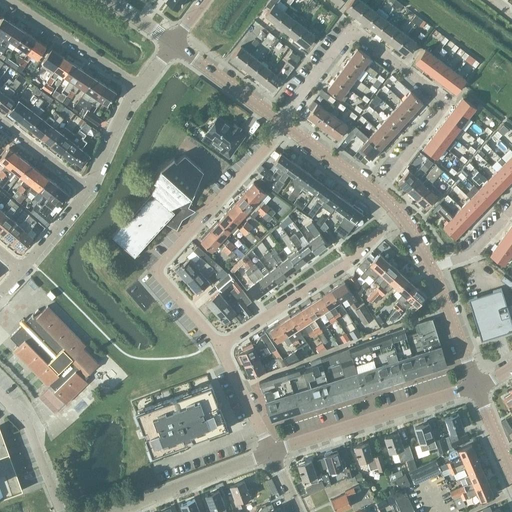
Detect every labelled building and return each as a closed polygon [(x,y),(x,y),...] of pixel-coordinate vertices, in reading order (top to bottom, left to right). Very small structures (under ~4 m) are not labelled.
[(166,0),(177,8),(181,2),(182,3),(183,1),(183,0),(166,0)] [(265,15),(275,23),(284,11),(275,4),(278,0),(268,0),(265,5),(270,9),(265,15)] [(351,0),(345,9),(356,17),(366,4),(360,0),(351,0)] [(399,2),(394,8),(398,11),(403,5),(399,2)] [(356,17),(366,24),(376,11),(366,4),(356,17)] [(322,6),(318,11),(319,11),(323,14),(327,10),(322,6)] [(376,11),(366,24),(376,32),(386,19),(389,15),(379,8),(376,11)] [(290,15),(284,11),(275,23),(285,31),(295,19),(294,19),(297,16),(292,12),(290,15)] [(415,23),(419,17),(415,14),(411,20),(415,23)] [(0,33),(0,34),(0,44),(14,24),(3,17),(0,21),(0,33)] [(419,17),(415,23),(418,26),(423,20),(419,17)] [(295,19),(285,31),(295,39),(304,27),(295,19)] [(386,19),(376,32),(386,40),(396,27),(386,19)] [(14,24),(0,44),(0,49),(2,52),(10,40),(16,44),(25,31),(14,24)] [(256,31),(262,35),(266,29),(260,25),(256,31)] [(314,35),(304,27),(295,39),(305,47),(314,35)] [(396,27),(386,40),(396,47),(406,35),(406,34),(396,27)] [(15,59),(14,59),(20,63),(36,38),(25,31),(16,44),(21,48),(17,54),(18,54),(15,59)] [(406,35),(396,47),(407,55),(417,42),(406,35)] [(36,38),(20,63),(24,66),(31,55),(37,59),(46,45),(36,38)] [(259,46),(264,51),(272,44),(268,39),(259,46)] [(231,58),(241,66),(251,54),(240,46),(231,58)] [(363,67),(362,68),(365,70),(369,66),(365,63),(370,57),(357,48),(350,58),(363,67)] [(424,49),(415,61),(425,69),(435,56),(424,48),(424,49)] [(50,75),(63,56),(52,49),(43,62),(49,66),(45,73),(50,75)] [(296,62),(300,58),(292,52),(288,56),(296,62)] [(251,54),(241,66),(251,74),(261,62),(251,54)] [(63,56),(50,75),(46,80),(46,81),(50,83),(54,78),(54,79),(59,72),(64,76),(73,63),(63,56)] [(435,56),(425,69),(435,77),(445,63),(435,56)] [(342,68),(355,78),(355,77),(362,68),(362,67),(349,58),(342,68)] [(14,59),(11,65),(16,69),(20,63),(14,59)] [(475,59),(471,64),(476,67),(479,63),(475,59)] [(276,74),(271,70),(262,82),(272,89),(280,78),(283,80),(294,66),(287,61),(276,74)] [(251,74),(262,82),(271,70),(261,62),(251,74)] [(20,63),(16,69),(20,72),(22,70),(24,66),(20,63)] [(73,63),(64,76),(69,79),(62,91),(67,94),(83,70),(73,63)] [(435,77),(445,84),(455,71),(445,63),(435,77)] [(355,78),(342,68),(335,78),(347,88),(355,78)] [(83,70),(67,94),(71,97),(79,85),(85,89),(94,77),(83,70)] [(455,71),(445,84),(456,92),(466,79),(455,71)] [(9,86),(0,97),(0,104),(1,106),(0,106),(0,107),(6,112),(14,101),(9,97),(21,82),(16,77),(13,81),(9,86)] [(82,108),(79,113),(83,116),(84,115),(89,108),(105,84),(94,77),(85,89),(81,96),(87,100),(84,105),(82,108)] [(5,83),(9,86),(13,81),(9,78),(5,83)] [(327,88),(344,101),(347,96),(343,93),(347,88),(335,78),(327,88)] [(53,87),(45,82),(42,87),(41,87),(45,90),(48,92),(49,93),(53,87)] [(0,97),(9,86),(5,83),(0,88),(0,97)] [(89,108),(84,115),(97,125),(101,119),(92,113),(101,100),(107,104),(116,91),(105,84),(89,108)] [(410,91),(402,100),(414,111),(422,102),(410,91)] [(33,103),(37,97),(33,93),(29,99),(33,103)] [(376,95),(371,101),(376,105),(381,99),(376,95)] [(19,99),(9,112),(19,120),(29,107),(33,103),(29,99),(27,101),(21,96),(19,99)] [(19,120),(30,128),(40,115),(44,110),(39,105),(43,99),(42,98),(38,96),(37,97),(33,103),(29,107),(19,120)] [(62,101),(66,104),(70,99),(65,96),(62,101)] [(463,96),(454,107),(467,117),(475,106),(463,96)] [(393,110),(405,121),(405,120),(413,111),(414,111),(402,100),(402,101),(393,110)] [(60,103),(55,110),(59,113),(64,106),(60,103)] [(307,116),(318,123),(327,110),(329,107),(324,104),(322,107),(317,103),(307,116)] [(59,113),(62,116),(68,109),(64,106),(59,113)] [(467,117),(454,107),(447,117),(460,127),(467,117)] [(30,128),(40,136),(59,113),(55,110),(50,115),(49,115),(45,120),(40,115),(30,128)] [(327,110),(318,123),(328,130),(337,118),(327,110)] [(385,119),(396,130),(397,130),(405,121),(393,110),(385,119)] [(59,113),(40,136),(51,144),(61,132),(55,128),(61,121),(64,117),(62,116),(59,113)] [(218,116),(205,133),(214,140),(213,142),(222,149),(221,151),(229,157),(241,140),(235,135),(238,131),(240,127),(234,122),(231,126),(218,116)] [(447,117),(439,127),(452,137),(460,127),(447,117)] [(348,125),(337,118),(328,130),(338,138),(348,125)] [(377,128),(376,129),(388,139),(396,130),(385,119),(377,128)] [(61,153),(76,134),(65,126),(61,132),(51,144),(61,153)] [(452,137),(439,127),(431,137),(444,147),(452,137)] [(371,158),(380,148),(368,138),(358,128),(354,132),(364,142),(359,147),(360,147),(366,153),(364,155),(364,156),(369,160),(371,158)] [(85,133),(84,132),(80,129),(76,134),(61,153),(72,161),(74,159),(82,165),(90,155),(82,149),(82,148),(81,147),(86,141),(81,137),(85,133)] [(376,129),(368,138),(380,148),(388,139),(376,129)] [(463,137),(467,141),(472,135),(467,131),(463,137)] [(350,149),(357,143),(351,137),(345,143),(350,149)] [(424,147),(422,150),(434,159),(435,159),(437,156),(441,159),(448,150),(444,147),(431,137),(424,147)] [(360,147),(352,156),(359,161),(364,156),(364,155),(366,153),(360,147)] [(2,178),(19,156),(9,148),(0,159),(0,160),(5,164),(1,169),(2,170),(0,171),(0,176),(2,178)] [(274,183),(291,160),(286,156),(287,154),(283,151),(281,153),(280,152),(273,162),(278,165),(273,173),(263,166),(259,172),(263,175),(274,183)] [(156,181),(155,183),(152,191),(112,235),(134,255),(135,254),(136,255),(141,250),(140,249),(164,222),(177,229),(199,185),(196,184),(203,171),(184,154),(176,160),(174,157),(161,166),(154,180),(156,181)] [(2,178),(0,180),(0,185),(2,188),(14,172),(19,175),(29,163),(19,156),(2,178)] [(502,165),(496,171),(508,182),(511,177),(511,168),(505,162),(500,158),(497,161),(502,165)] [(408,170),(398,181),(407,190),(418,178),(428,167),(433,162),(429,159),(424,164),(423,163),(413,174),(408,170)] [(271,187),(270,187),(277,192),(285,182),(283,181),(289,173),(294,177),(301,167),(291,160),(274,183),(271,187)] [(21,185),(17,190),(21,193),(38,170),(29,163),(19,175),(24,179),(20,183),(21,184),(21,185)] [(418,178),(407,190),(417,199),(431,183),(436,177),(442,170),(436,164),(425,176),(427,178),(423,182),(418,178)] [(294,177),(291,180),(293,181),(294,188),(291,192),(292,192),(295,195),(296,195),(298,193),(300,190),(311,175),(301,167),(294,177)] [(20,194),(16,199),(20,202),(25,196),(26,195),(29,191),(34,195),(38,190),(48,177),(38,170),(21,193),(20,194)] [(471,177),(479,184),(481,181),(484,184),(488,180),(478,170),(471,177)] [(496,171),(488,180),(499,191),(508,182),(496,171)] [(260,180),(270,187),(271,187),(274,183),(263,175),(260,180)] [(316,178),(311,175),(300,190),(305,193),(309,188),(314,192),(321,182),(320,181),(321,180),(317,177),(316,178)] [(39,199),(36,202),(37,202),(41,206),(42,204),(48,197),(57,185),(48,178),(48,177),(38,190),(43,194),(39,198),(39,199)] [(484,184),(479,189),(490,200),(499,191),(488,180),(484,184)] [(253,182),(244,191),(266,211),(270,207),(259,197),(264,192),(253,182)] [(322,183),(321,182),(314,192),(320,196),(316,202),(320,205),(332,190),(327,186),(328,185),(324,182),(322,183)] [(440,191),(431,183),(417,199),(426,207),(440,191)] [(41,206),(40,207),(40,208),(47,214),(56,203),(58,205),(67,193),(57,185),(48,197),(42,204),(41,206)] [(490,200),(479,189),(470,198),(481,209),(490,200)] [(17,190),(12,196),(13,196),(16,199),(20,194),(21,193),(17,190)] [(332,190),(320,205),(331,212),(335,207),(342,197),(341,197),(342,195),(338,192),(337,194),(332,190)] [(244,191),(236,201),(251,215),(256,210),(262,215),(266,211),(244,191)] [(291,192),(287,197),(291,200),(295,195),(292,192),(291,192)] [(342,197),(335,207),(340,211),(336,217),(340,221),(352,205),(342,197)] [(461,207),(461,208),(472,219),(481,209),(470,198),(461,207)] [(247,211),(236,201),(235,202),(233,201),(229,206),(230,207),(227,211),(238,221),(247,211)] [(9,209),(5,213),(0,218),(0,231),(3,234),(14,221),(11,218),(11,214),(18,205),(14,202),(12,205),(9,208),(9,209)] [(37,202),(30,211),(31,211),(34,214),(40,207),(41,206),(37,202)] [(352,205),(343,217),(343,218),(333,231),(343,238),(355,222),(362,212),(361,212),(362,210),(358,207),(357,208),(352,205)] [(464,228),(452,216),(441,206),(437,210),(448,221),(443,226),(448,231),(447,232),(453,238),(454,237),(464,228)] [(40,207),(34,214),(47,225),(52,219),(47,214),(40,208),(40,207)] [(270,207),(266,211),(271,215),(271,216),(275,212),(270,207)] [(461,208),(452,216),(464,228),(472,219),(461,208)] [(238,221),(227,211),(218,221),(229,231),(238,221)] [(266,211),(262,215),(267,219),(271,215),(266,211)] [(14,221),(3,234),(12,242),(30,221),(33,218),(29,214),(20,225),(14,221)] [(288,215),(279,224),(283,228),(291,222),(293,220),(288,215)] [(30,221),(12,242),(21,250),(26,245),(28,247),(33,241),(31,239),(33,236),(27,232),(31,228),(37,221),(33,218),(30,221)] [(213,226),(209,230),(232,251),(236,247),(224,236),(229,231),(218,221),(217,221),(216,220),(212,225),(213,226)] [(243,225),(249,230),(252,226),(247,221),(243,225)] [(308,241),(316,252),(328,243),(311,221),(306,225),(313,235),(314,237),(308,241)] [(320,227),(324,231),(328,227),(324,221),(324,222),(321,226),(320,227)] [(239,229),(238,229),(239,229),(244,235),(248,231),(249,230),(243,225),(239,229)] [(324,231),(331,240),(335,237),(328,227),(324,231)] [(232,251),(209,230),(206,234),(204,233),(200,238),(202,239),(201,240),(212,250),(217,245),(229,255),(232,251)] [(271,232),(265,239),(269,244),(276,237),(271,232)] [(286,232),(280,237),(291,251),(287,254),(288,256),(297,268),(303,264),(302,262),(306,259),(289,237),(286,232)] [(511,238),(505,233),(498,244),(511,253),(511,250),(511,238)] [(292,234),(289,237),(306,259),(310,256),(311,258),(317,254),(316,252),(308,241),(302,246),(301,244),(301,241),(296,234),(293,234),(292,234)] [(511,253),(498,244),(490,254),(503,263),(511,253)] [(207,262),(211,257),(198,246),(193,250),(200,256),(193,263),(189,258),(180,265),(179,264),(174,268),(181,276),(183,275),(187,280),(207,262)] [(274,248),(269,252),(286,274),(296,267),(288,256),(282,261),(277,254),(278,253),(274,248)] [(286,274),(269,252),(268,250),(263,254),(268,261),(269,260),(274,267),(268,271),(276,282),(286,274)] [(232,251),(229,255),(233,259),(237,255),(234,252),(233,251),(232,251)] [(353,275),(348,278),(355,288),(359,294),(358,295),(359,295),(364,290),(370,283),(374,279),(380,272),(389,262),(379,254),(375,258),(371,254),(370,253),(366,258),(365,258),(358,267),(355,270),(360,274),(359,275),(359,276),(363,279),(364,280),(360,285),(359,283),(356,279),(353,275)] [(207,262),(187,280),(192,285),(190,286),(197,294),(203,288),(202,287),(209,280),(204,275),(212,267),(212,266),(215,262),(211,257),(207,262)] [(245,262),(242,259),(230,270),(233,273),(245,262)] [(266,289),(250,267),(246,262),(242,265),(246,270),(245,271),(253,282),(248,286),(256,297),(257,296),(258,298),(264,294),(262,292),(266,289)] [(376,288),(375,289),(379,292),(398,270),(389,262),(380,272),(385,277),(379,283),(380,284),(376,288)] [(250,267),(266,289),(270,286),(272,288),(277,283),(276,282),(268,271),(265,266),(260,270),(255,263),(254,264),(250,267)] [(214,285),(228,273),(222,268),(210,279),(214,284),(214,285)] [(398,270),(379,292),(382,295),(387,290),(388,291),(393,285),(398,289),(409,277),(403,273),(402,274),(398,270)] [(500,279),(511,287),(511,285),(511,281),(503,275),(500,279)] [(409,277),(398,289),(402,293),(397,299),(398,300),(393,305),(397,309),(416,287),(412,283),(414,282),(409,277)] [(344,281),(331,289),(339,300),(345,296),(350,303),(351,303),(354,308),(359,304),(344,281)] [(426,295),(416,287),(397,309),(400,311),(404,307),(406,308),(412,302),(417,306),(423,299),(424,300),(427,297),(425,296),(426,295)] [(236,293),(231,297),(235,301),(236,301),(247,315),(243,318),(238,313),(237,314),(234,317),(241,324),(241,323),(253,315),(245,305),(251,301),(242,288),(236,293)] [(375,288),(366,298),(370,301),(372,299),(379,292),(375,289),(376,288),(375,288)] [(468,298),(481,340),(511,330),(511,323),(509,314),(510,314),(507,304),(506,305),(501,288),(468,298)] [(331,289),(321,295),(336,319),(341,316),(338,310),(337,311),(333,304),(339,300),(331,289)] [(46,294),(51,299),(55,295),(50,290),(46,294)] [(215,311),(227,301),(218,291),(206,302),(215,311)] [(379,292),(372,299),(376,302),(382,295),(379,292)] [(321,295),(311,302),(318,314),(323,311),(331,323),(336,319),(321,295)] [(227,301),(215,311),(223,321),(235,311),(231,306),(234,304),(229,299),(227,301)] [(317,335),(321,332),(322,331),(313,317),(318,314),(311,302),(300,309),(316,333),(315,333),(317,335)] [(372,319),(364,305),(355,310),(364,324),(372,319)] [(13,351),(47,386),(49,384),(55,390),(54,392),(66,404),(88,382),(83,378),(99,363),(83,347),(86,345),(48,306),(37,317),(33,313),(25,321),(24,320),(22,321),(20,323),(22,325),(10,337),(18,345),(13,351)] [(295,310),(289,314),(299,330),(304,326),(310,336),(315,333),(316,333),(300,309),(296,312),(295,310)] [(375,316),(380,324),(386,320),(381,312),(375,316)] [(284,320),(279,323),(291,341),(295,347),(300,343),(297,338),(302,335),(299,330),(289,314),(283,318),(284,320)] [(417,332),(407,335),(406,336),(409,344),(437,335),(432,318),(415,324),(417,332)] [(274,324),(266,329),(271,336),(273,335),(276,341),(283,337),(287,343),(291,341),(279,323),(275,325),(274,324)] [(346,329),(353,339),(362,335),(354,324),(346,329)] [(406,336),(407,335),(404,327),(391,332),(398,355),(411,351),(409,344),(406,336)] [(243,350),(238,352),(240,356),(239,357),(241,363),(243,362),(244,364),(259,357),(276,349),(265,332),(260,336),(267,346),(256,351),(252,343),(242,348),(243,350)] [(328,341),(321,332),(317,335),(322,343),(323,344),(328,341)] [(405,378),(398,355),(391,332),(368,341),(382,385),(405,378)] [(344,342),(349,339),(345,333),(340,336),(344,342)] [(447,365),(437,335),(409,344),(411,351),(419,374),(447,365)] [(368,341),(349,348),(363,391),(382,385),(368,341)] [(322,343),(316,347),(319,351),(320,351),(324,348),(325,348),(323,344),(322,343)] [(363,391),(349,348),(321,359),(334,400),(363,391)] [(283,359),(286,365),(302,359),(297,350),(283,359)] [(419,374),(411,351),(398,355),(405,378),(419,374)] [(280,367),(286,365),(283,359),(280,355),(275,359),(280,367)] [(259,357),(244,364),(250,376),(254,374),(256,377),(266,372),(259,357)] [(311,363),(312,366),(302,369),(314,406),(334,400),(321,359),(311,363)] [(302,369),(287,373),(300,411),(314,406),(302,369)] [(300,411),(287,373),(259,382),(271,420),(300,411)] [(218,403),(211,383),(208,384),(209,387),(203,389),(202,387),(191,391),(192,393),(184,396),(183,394),(162,401),(163,404),(156,407),(155,404),(144,408),(145,411),(139,413),(138,411),(135,412),(136,414),(135,414),(137,421),(138,420),(142,431),(144,430),(146,435),(144,435),(148,446),(146,447),(149,453),(150,452),(151,455),(154,454),(153,451),(159,449),(160,451),(171,447),(170,445),(178,442),(178,444),(186,442),(186,441),(192,439),(200,437),(199,434),(206,431),(207,434),(218,430),(217,427),(223,425),(224,427),(227,427),(219,407),(217,408),(217,406),(216,403),(218,403)] [(51,390),(40,401),(54,415),(65,404),(51,390)] [(511,391),(503,398),(511,411),(511,410),(511,391)] [(448,436),(442,437),(446,448),(452,446),(452,447),(469,440),(467,433),(458,437),(455,430),(463,428),(458,413),(445,417),(449,432),(447,433),(448,436)] [(435,445),(428,422),(415,427),(422,449),(435,445)] [(0,497),(21,490),(0,432),(0,497)] [(385,438),(384,438),(386,443),(387,443),(390,452),(397,449),(401,461),(405,459),(409,471),(414,468),(417,467),(409,444),(402,446),(398,432),(385,436),(385,438)] [(446,450),(446,448),(442,437),(435,439),(439,452),(446,450)] [(385,468),(380,454),(372,457),(368,442),(355,446),(360,461),(367,459),(370,469),(377,467),(379,471),(385,468)] [(452,460),(447,462),(447,463),(449,468),(477,456),(471,444),(458,449),(461,456),(452,460)] [(332,451),(325,453),(325,455),(330,471),(339,468),(340,471),(344,472),(347,471),(348,476),(349,477),(354,475),(355,475),(354,474),(352,466),(346,467),(345,466),(343,459),(340,459),(337,451),(332,453),(332,451)] [(477,456),(449,468),(451,473),(452,474),(457,471),(466,467),(469,474),(482,469),(477,456)] [(414,483),(441,471),(435,458),(417,467),(409,471),(408,471),(414,483)] [(318,480),(311,460),(298,464),(303,479),(309,477),(311,482),(318,480)] [(447,462),(439,466),(441,471),(441,472),(449,468),(447,463),(447,462)] [(449,468),(441,472),(443,476),(451,473),(449,468)] [(450,491),(452,496),(460,493),(487,481),(482,469),(469,474),(464,476),(467,483),(450,491)] [(395,479),(399,487),(409,483),(405,474),(395,479)] [(238,508),(245,505),(243,499),(250,496),(244,480),(230,485),(238,508)] [(306,488),(308,494),(325,487),(322,480),(306,488)] [(487,481),(460,493),(462,499),(475,494),(479,500),(480,500),(482,504),(493,499),(491,495),(493,494),(487,481)] [(358,485),(353,487),(344,491),(345,493),(331,499),(337,511),(351,505),(347,496),(356,492),(360,490),(358,485)] [(415,511),(414,509),(409,499),(404,488),(392,494),(396,502),(397,505),(400,511),(415,511)] [(212,511),(218,508),(219,511),(226,511),(218,490),(206,495),(212,511)] [(465,505),(462,499),(460,493),(452,496),(457,508),(464,505),(465,505)] [(392,494),(376,502),(379,509),(388,504),(389,506),(396,502),(392,494)] [(199,511),(194,499),(181,504),(184,511),(199,511)] [(261,508),(258,510),(259,511),(282,511),(280,506),(274,508),(271,503),(261,508)] [(365,511),(371,511),(379,509),(376,503),(364,508),(365,511)]
